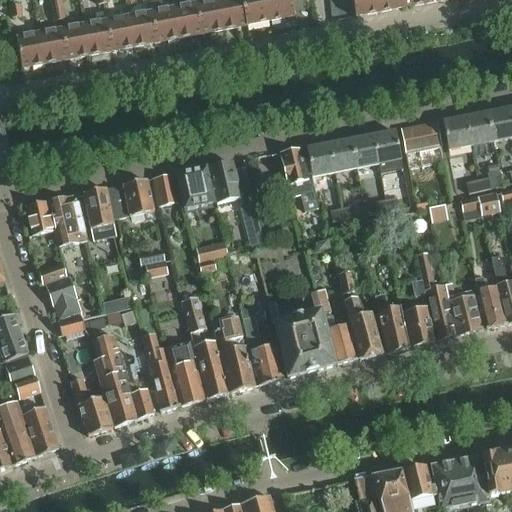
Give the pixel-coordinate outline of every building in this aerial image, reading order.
[(61,0),(55,0),(49,1),(51,13),(63,10),(61,0)] [(183,0),(185,8),(174,10),(181,40),(203,36),(198,5),(196,5),(195,0),(183,0)] [(243,0),(224,0),(220,1),(226,32),(249,27),(243,0)] [(267,0),(243,0),(249,27),(271,23),(267,0)] [(290,0),(267,0),(271,23),(294,19),(290,0)] [(351,0),(355,19),(378,15),(375,0),(351,0)] [(375,0),(378,15),(401,11),(398,0),(375,0)] [(398,0),(401,11),(405,10),(423,6),(422,0),(398,0)] [(220,1),(198,5),(203,36),(226,32),(220,1)] [(150,5),(149,5),(150,14),(152,14),(158,45),(181,40),(174,10),(163,12),(161,3),(150,5)] [(20,6),(9,9),(12,20),(22,18),(20,8),(20,6)] [(63,10),(51,13),(53,24),(66,21),(63,10)] [(97,24),(84,27),(90,58),(112,54),(107,22),(105,15),(105,13),(104,13),(95,15),(97,24)] [(150,14),(129,18),(135,49),(158,45),(152,14),(150,14)] [(129,18),(107,22),(112,54),(135,49),(129,18)] [(84,27),(61,31),(67,62),(90,58),(84,27)] [(61,31),(38,35),(44,67),(67,62),(61,31)] [(16,40),(21,71),(44,67),(38,35),(16,40)] [(511,127),(509,111),(487,115),(493,145),(511,141),(511,127)] [(487,115),(465,120),(471,149),(481,147),(493,145),(487,115)] [(465,120),(442,124),(448,154),(471,149),(465,120)] [(437,126),(401,133),(408,171),(444,165),(437,126)] [(395,134),(373,138),(378,168),(379,172),(402,168),(395,134)] [(373,138),(351,142),(356,172),(378,168),(373,138)] [(351,142),(328,147),(334,176),(356,172),(351,142)] [(328,147),(306,151),(312,180),(334,176),(328,147)] [(300,151),(280,156),(292,200),(299,198),(304,215),(318,211),(314,196),(311,195),(300,152),(300,151)] [(232,165),(207,170),(216,207),(216,208),(239,201),(241,207),(239,208),(250,250),(264,247),(245,170),(234,173),(232,166),(232,165)] [(207,170),(175,177),(183,213),(216,207),(207,170)] [(172,177),(152,182),(158,210),(178,205),(172,177)] [(490,180),(477,183),(480,194),(492,191),(490,180)] [(147,183),(110,191),(117,222),(144,216),(146,223),(155,221),(154,214),(147,183)] [(477,183),(466,185),(468,197),(480,194),(477,183)] [(106,191),(83,197),(90,232),(91,232),(93,244),(116,239),(114,227),(106,192),(106,191)] [(511,191),(501,194),(503,206),(511,204),(511,191)] [(491,196),(476,200),(479,211),(494,208),(491,196)] [(76,198),(48,204),(54,234),(58,250),(61,250),(62,254),(77,251),(76,247),(87,244),(76,198)] [(397,200),(385,202),(387,214),(399,212),(397,200)] [(476,200),(459,203),(462,215),(479,211),(476,200)] [(385,202),(373,204),(376,216),(387,214),(385,202)] [(48,204),(25,209),(29,226),(32,239),(54,234),(48,204)] [(445,208),(429,211),(432,225),(448,222),(445,208)] [(352,209),(341,211),(343,223),(355,220),(352,209)] [(341,211),(330,213),(332,225),(343,223),(341,211)] [(380,222),(370,224),(372,235),(382,233),(380,222)] [(328,241),(316,245),(318,253),(330,249),(328,241)] [(224,243),(195,250),(198,266),(214,263),(228,260),(224,243)] [(162,252),(138,257),(142,277),(146,277),(147,277),(144,267),(164,263),(162,252)] [(427,256),(417,258),(422,283),(425,293),(426,293),(427,297),(438,344),(456,339),(444,288),(434,290),(427,256)] [(500,259),(491,260),(496,287),(495,287),(496,290),(505,328),(507,328),(507,327),(511,326),(511,284),(507,285),(504,270),(502,271),(500,259)] [(164,263),(144,267),(147,277),(146,277),(148,281),(168,277),(164,263)] [(214,263),(198,266),(201,277),(216,273),(214,263)] [(40,272),(38,272),(42,286),(44,285),(67,279),(62,265),(40,272)] [(317,271),(311,273),(314,283),(320,281),(317,271)] [(350,274),(337,278),(342,298),(355,295),(350,274)] [(69,279),(45,288),(49,299),(73,290),(69,279)] [(483,279),(475,280),(477,293),(476,293),(478,303),(481,315),(486,333),(505,328),(496,290),(485,292),(483,279)] [(422,283),(411,285),(415,300),(427,297),(426,293),(425,293),(422,283)] [(451,286),(444,288),(456,339),(482,333),(473,297),(455,302),(451,286)] [(73,290),(49,299),(52,310),(53,310),(76,302),(77,302),(73,290)] [(324,292),(310,295),(315,313),(322,311),(323,317),(331,314),(324,292)] [(385,297),(375,299),(379,314),(389,356),(410,351),(402,315),(400,308),(388,312),(385,297)] [(129,299),(103,306),(106,317),(132,311),(129,299)] [(198,300),(180,305),(189,337),(207,332),(198,300)] [(357,300),(343,304),(348,322),(349,322),(359,363),(382,358),(371,316),(362,319),(357,300)] [(76,302),(53,310),(57,323),(81,317),(76,302)] [(251,305),(239,308),(250,354),(251,354),(259,388),(283,382),(275,348),(262,351),(251,305)] [(275,305),(267,306),(272,327),(274,327),(287,382),(337,368),(327,332),(324,321),(323,317),(322,311),(315,313),(279,322),(275,305)] [(426,309),(402,315),(410,351),(433,345),(426,309)] [(131,314),(121,317),(123,329),(134,326),(131,314)] [(13,317),(0,321),(0,357),(3,365),(27,357),(13,317)] [(220,323),(211,326),(213,334),(215,344),(217,344),(231,396),(255,389),(245,349),(238,318),(220,323)] [(333,318),(324,321),(327,332),(337,368),(355,363),(346,328),(336,330),(333,318)] [(81,319),(58,325),(62,340),(66,339),(67,343),(86,338),(85,333),(81,319)] [(104,320),(89,324),(91,333),(106,329),(104,320)] [(155,337),(142,340),(149,369),(160,415),(159,415),(160,417),(180,410),(180,409),(168,363),(167,363),(164,352),(159,353),(155,337)] [(113,338),(92,344),(97,363),(94,364),(104,400),(106,399),(115,430),(138,423),(126,382),(121,365),(113,338)] [(190,343),(163,350),(164,352),(167,363),(168,363),(180,409),(207,402),(193,350),(192,350),(190,343)] [(201,347),(193,350),(207,402),(231,396),(217,344),(215,344),(201,347)] [(29,362),(5,370),(11,389),(14,388),(35,380),(29,362)] [(146,393),(140,395),(135,379),(126,382),(138,423),(153,417),(146,393)] [(35,380),(14,388),(19,403),(40,395),(35,380)] [(83,381),(71,385),(78,408),(88,439),(115,430),(106,399),(104,400),(94,403),(90,391),(87,392),(83,381)] [(17,404),(0,409),(0,429),(14,469),(35,461),(35,460),(36,460),(21,418),(22,418),(17,404)] [(22,418),(21,418),(36,460),(58,451),(44,410),(22,418)] [(0,473),(13,469),(14,469),(0,429),(0,473)] [(511,454),(502,456),(508,495),(509,495),(509,497),(511,496),(511,454)] [(496,457),(481,459),(488,499),(498,497),(499,499),(509,497),(509,495),(508,495),(502,456),(496,457)] [(439,511),(448,511),(488,504),(482,478),(477,460),(430,469),(435,488),(439,511)] [(425,470),(402,474),(411,511),(439,511),(435,488),(430,489),(425,470)] [(411,511),(402,474),(374,479),(380,498),(383,511),(411,511)] [(370,479),(355,483),(355,484),(359,503),(361,511),(377,511),(374,500),(380,498),(374,479),(370,480),(370,479)] [(272,511),(269,498),(240,507),(241,511),(272,511)]
